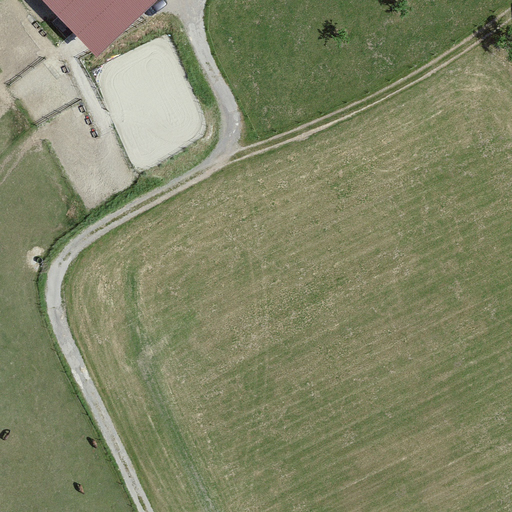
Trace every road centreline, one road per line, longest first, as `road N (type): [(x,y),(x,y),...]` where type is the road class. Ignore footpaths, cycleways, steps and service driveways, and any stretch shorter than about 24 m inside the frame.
road 1 (track): [(149,511),(62,331),(55,281),(73,247),(232,156),(421,72),(511,13)]
road 2 (residential): [(232,156),(234,102),(196,42),(195,0)]
